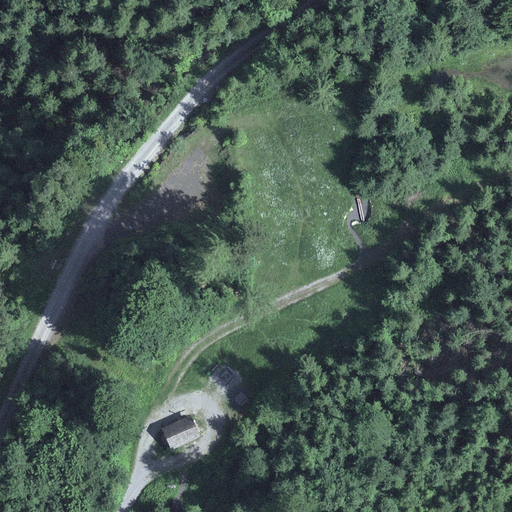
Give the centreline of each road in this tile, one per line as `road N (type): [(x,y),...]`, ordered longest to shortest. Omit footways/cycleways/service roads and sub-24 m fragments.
road 1 (track): [(127,511),(147,474),(156,424),(198,349),(511,184)]
road 2 (track): [(303,0),(163,130),(90,238),(0,428)]
